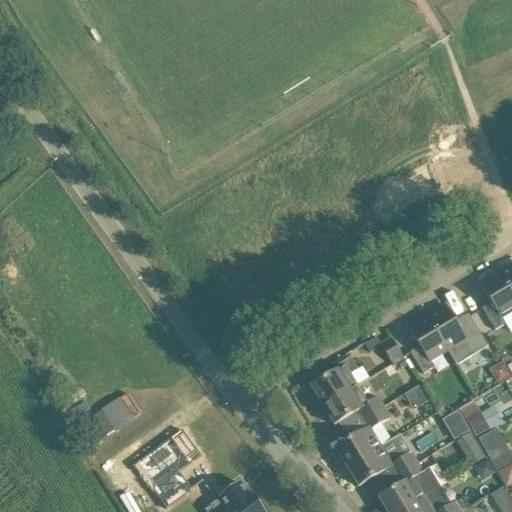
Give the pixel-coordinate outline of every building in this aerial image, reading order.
[(511,295),(511,265),(498,274),(511,295)] [(491,303),(482,309),(495,330),(505,324),(502,317),(511,310),(511,295),(498,274),(480,285),(491,303)] [(457,324),(446,305),(427,317),(447,350),(457,365),(485,348),(467,318),(457,324)] [(408,328),(414,337),(420,347),(410,353),(423,374),(434,367),(430,361),(447,350),(427,317),(408,328)] [(370,354),(381,347),(380,345),(376,338),(364,344),(370,354)] [(381,347),(393,367),(404,360),(391,339),(380,345),(381,347)] [(334,368),(336,372),(311,388),(323,407),(337,399),(357,387),(351,375),(358,371),(350,358),(334,368)] [(491,368),(499,382),(511,374),(511,371),(505,360),(491,368)] [(117,385),(91,407),(114,434),(140,411),(117,385)] [(430,402),(420,385),(405,394),(415,411),(430,402)] [(337,399),(323,407),(334,426),(358,411),(364,421),(384,409),(378,399),(368,404),(357,387),(337,399)] [(381,425),(381,426),(391,420),(384,409),(364,421),(369,429),(335,449),(347,468),(381,446),(371,430),(381,425)] [(479,410),(464,419),(471,432),(475,438),(490,429),(482,415),(479,410)] [(456,441),(468,433),(471,432),(464,419),(459,411),(441,422),(454,442),(456,441)] [(495,472),(511,462),(511,455),(505,442),(497,428),(478,439),(485,452),(495,472)] [(152,493),(153,492),(167,510),(192,491),(179,473),(201,457),(182,431),(134,467),(152,493)] [(410,453),(403,458),(392,440),(381,446),(347,468),(359,487),(392,467),(397,475),(417,464),(410,453)] [(379,499),(387,511),(401,511),(441,488),(428,468),(422,473),(417,464),(397,475),(403,485),(379,499)] [(249,496),(239,483),(219,497),(220,498),(210,506),(214,511),(264,511),(251,494),(249,496)] [(460,511),(469,507),(463,498),(451,505),(441,488),(401,511),(460,511)]
